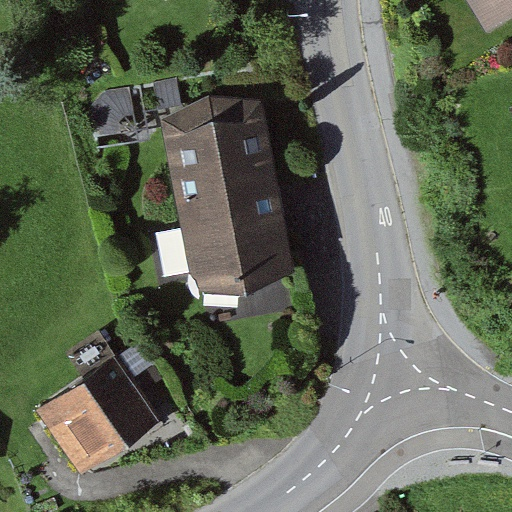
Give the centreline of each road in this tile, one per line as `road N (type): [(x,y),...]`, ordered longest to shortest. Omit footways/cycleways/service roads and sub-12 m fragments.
road 1 (residential): [(393,372),(326,0)]
road 2 (residential): [(261,511),(330,458),(393,372)]
road 3 (residential): [(393,372),(511,413)]
